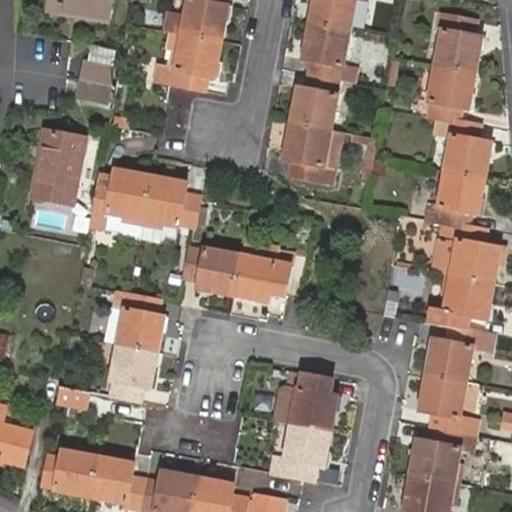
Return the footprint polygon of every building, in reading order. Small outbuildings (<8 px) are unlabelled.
[(51,0),(50,9),(109,20),(112,0),(51,0)] [(184,0),(179,30),(222,38),(229,3),(223,1),(222,0),(184,0)] [(314,0),(311,22),(353,30),(358,0),(314,0)] [(438,65),(476,72),(483,38),(476,37),(479,22),(442,14),(439,29),(445,30),(438,65)] [(346,65),(353,30),(311,22),(304,57),(313,59),(310,72),(340,78),(343,65),(346,65)] [(154,81),(169,83),(207,90),(210,74),(216,76),(222,38),(179,30),(171,68),(156,66),(154,81)] [(82,81),(112,87),(115,70),(85,64),(82,81)] [(469,110),(476,72),(438,65),(431,103),(435,104),(433,116),(448,119),(460,121),(462,109),(469,110)] [(340,78),(310,72),(307,87),(299,86),(292,122),(334,130),(342,93),(351,95),(353,81),(340,78)] [(109,106),(112,87),(82,81),(78,100),(109,106)] [(441,168),(479,175),(486,142),(474,140),(477,125),(460,121),(448,119),(444,134),(448,134),(441,168)] [(334,130),(292,122),(286,158),(295,160),(292,174),(334,183),(337,168),(326,166),(334,130)] [(78,185),(87,136),(48,128),(40,172),(34,171),(30,196),(75,205),(78,185)] [(337,168),(344,132),(334,130),(326,166),(337,168)] [(99,139),(87,136),(78,185),(84,186),(90,181),(99,139)] [(472,214),(479,175),(441,168),(434,206),(421,203),(418,219),(435,222),(462,227),(464,212),(472,214)] [(100,178),(95,206),(110,209),(109,213),(122,215),(122,221),(142,225),(152,175),(117,169),(115,181),(100,178)] [(195,225),(200,201),(201,196),(186,193),(187,182),(152,175),(142,225),(163,229),(164,223),(180,226),(181,222),(195,225)] [(437,273),(487,282),(493,247),(478,244),(481,230),(462,227),(435,222),(433,235),(449,238),(446,254),(441,253),(437,273)] [(278,262),(279,252),(242,246),(240,255),(278,262)] [(191,248),(185,278),(199,280),(197,288),(233,295),(240,255),(205,248),(205,251),(191,248)] [(271,295),(287,298),(294,255),(279,252),(278,262),(240,255),(233,295),(270,302),(271,295)] [(429,310),(426,322),(449,326),(462,329),(465,315),(480,318),(487,282),(437,273),(432,294),(439,296),(436,311),(429,310)] [(129,295),(127,294),(124,311),(120,310),(113,347),(155,355),(162,319),(154,317),(157,300),(129,295)] [(436,341),(430,377),(471,384),(479,349),(489,351),(492,334),(462,329),(449,326),(446,343),(436,341)] [(0,334),(0,362),(3,363),(8,336),(0,334)] [(155,355),(113,347),(107,382),(111,382),(109,397),(137,403),(140,388),(148,390),(155,355)] [(293,425),(331,433),(337,396),(330,394),(333,380),(305,375),(302,389),(299,388),(293,425)] [(471,384),(430,377),(425,413),(430,414),(428,427),(471,436),(473,422),(465,420),(471,384)] [(61,387),(58,404),(88,409),(92,394),(61,387)] [(511,414),(502,412),(498,432),(511,435),(511,414)] [(0,461),(25,469),(34,433),(9,426),(11,420),(0,416),(0,461)] [(272,474),(302,480),(315,482),(318,468),(325,469),(331,433),(293,425),(286,462),(274,460),(272,474)] [(471,436),(428,427),(425,441),(420,440),(414,476),(459,485),(464,462),(458,460),(459,447),(468,449),(471,436)] [(64,455),(49,452),(44,480),(59,483),(59,487),(92,493),(99,454),(65,447),(64,455)] [(136,460),(99,454),(92,493),(128,500),(127,504),(141,507),(147,475),(134,472),(136,460)] [(192,511),(198,478),(160,470),(159,477),(147,475),(141,507),(154,509),(153,511),(192,511)] [(416,510),(415,511),(447,511),(449,503),(456,503),(459,485),(414,476),(409,509),(416,510)] [(234,484),(198,478),(192,511),(244,511),(246,503),(231,500),(234,484)] [(290,511),(294,499),(263,493),(259,511),(290,511)]
